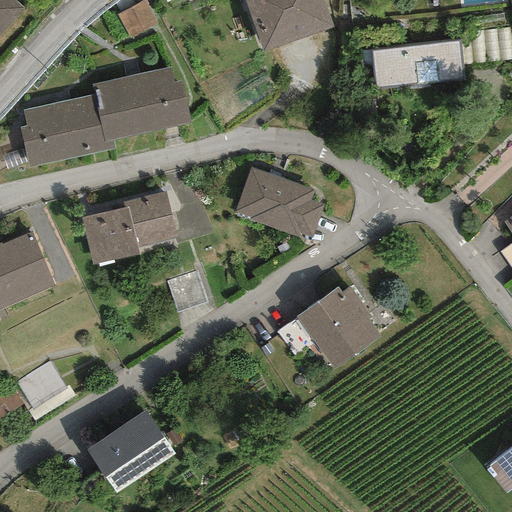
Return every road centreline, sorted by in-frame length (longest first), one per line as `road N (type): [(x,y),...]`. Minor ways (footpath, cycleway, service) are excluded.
road 1 (unclassified): [(391,217),(0,471)]
road 2 (residential): [(0,214),(103,176),(246,139),(319,150),(368,177),(391,217)]
road 3 (residential): [(391,217),(433,213),(511,315)]
road 4 (tertiary): [(0,94),(86,0)]
